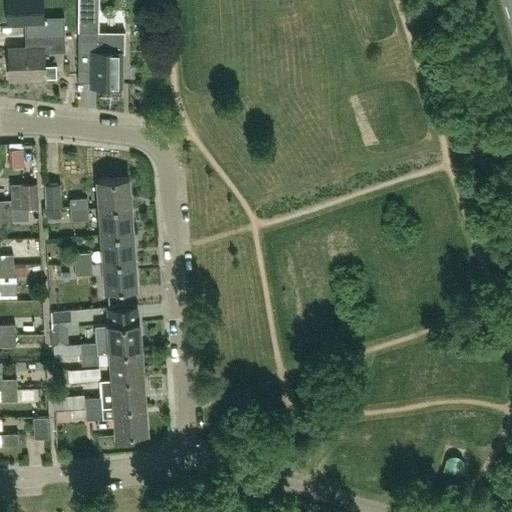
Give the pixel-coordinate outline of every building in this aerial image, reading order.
[(25,22),(25,35),(65,34),(65,16),(43,17),(42,0),(7,0),(9,23),(25,22)] [(78,0),(79,13),(97,13),(96,0),(78,0)] [(97,31),(79,31),(79,69),(91,69),(91,85),(122,86),(122,52),(125,52),(125,31),(97,31)] [(56,65),(45,65),(44,52),(66,51),(65,34),(25,35),(26,47),(9,48),(10,79),(45,78),(45,77),(57,77),(56,65)] [(98,179),(100,207),(131,205),(129,177),(98,179)] [(37,181),(12,182),(13,199),(13,206),(38,205),(37,181)] [(62,208),(60,184),(46,185),(47,209),(62,208)] [(88,207),(88,197),(71,198),(71,208),(88,207)] [(0,210),(13,210),(13,207),(13,206),(13,199),(0,199),(0,210)] [(131,205),(100,207),(102,234),(133,232),(131,205)] [(89,218),(88,207),(71,208),(72,219),(89,218)] [(13,210),(0,210),(0,221),(13,221),(13,210)] [(102,234),(104,261),(135,259),(133,232),(102,234)] [(74,264),(92,262),(91,252),(74,253),(74,264)] [(0,265),(14,265),(13,254),(0,254),(0,265)] [(16,273),(28,273),(28,257),(17,257),(16,273)] [(137,287),(135,259),(104,261),(106,289),(137,287)] [(92,262),(74,264),(75,275),(93,273),(92,262)] [(30,276),(44,276),(43,263),(30,263),(30,276)] [(14,265),(0,265),(0,276),(14,276),(14,265)] [(0,291),(19,292),(19,280),(0,280),(0,291)] [(109,323),(97,324),(98,342),(99,353),(111,351),(141,349),(139,321),(138,305),(108,307),(109,323)] [(0,334),(15,334),(15,323),(0,323),(0,334)] [(15,334),(0,334),(0,345),(16,345),(15,334)] [(81,354),(99,353),(98,342),(80,343),(81,354)] [(143,376),(141,349),(111,351),(113,379),(143,376)] [(99,353),(81,354),(82,365),(99,364),(99,353)] [(49,386),(49,376),(19,377),(19,387),(49,386)] [(103,407),(115,406),(145,404),(143,376),(113,379),(101,380),(102,396),(85,397),(86,408),(103,407)] [(0,388),(17,388),(16,377),(0,377),(0,388)] [(17,388),(0,388),(0,399),(17,399),(17,388)] [(147,431),(145,404),(115,406),(117,434),(147,431)] [(104,417),(103,407),(86,408),(87,419),(104,417)] [(1,445),(19,444),(18,432),(1,433),(1,445)]
